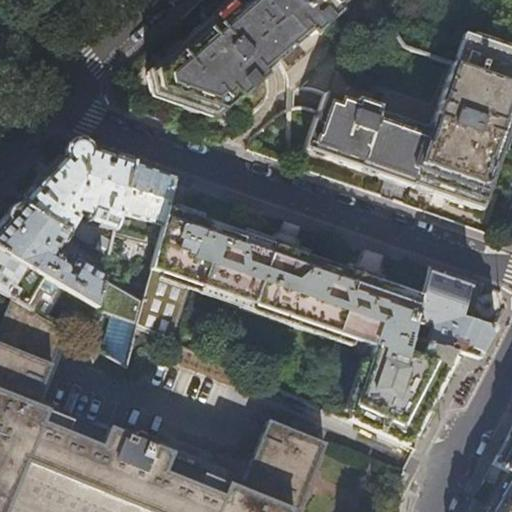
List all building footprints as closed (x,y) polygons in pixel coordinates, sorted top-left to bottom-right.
[(337,7),(344,0),(236,0),(195,35),(149,73),(153,97),(176,105),(212,116),(237,95),(239,97),(266,74),(264,71),(309,31),(312,34),(339,10),(337,7)] [(450,66),(451,66),(511,87),(511,0),(510,0),(495,47),(460,35),(450,66)] [(511,114),(511,87),(451,66),(430,130),(377,111),(383,93),(378,91),(374,104),(356,98),(354,103),(324,93),(306,149),(329,158),(379,175),(426,192),(471,208),(479,211),(511,114)] [(124,187),(130,163),(89,149),(88,147),(85,147),(83,147),(80,145),(77,144),(74,144),(70,146),(68,149),(67,151),(67,155),(42,182),(18,206),(66,234),(75,219),(74,218),(78,211),(85,213),(83,222),(111,232),(112,229),(121,198),(124,187)] [(154,172),(130,163),(124,187),(131,189),(128,199),(121,198),(112,229),(145,237),(141,254),(137,257),(127,296),(138,302),(132,328),(166,343),(186,285),(371,348),(347,421),(404,446),(416,422),(442,374),(454,351),(406,337),(419,295),(403,290),(268,244),(163,209),(173,178),(154,172)] [(54,256),(66,234),(18,206),(2,223),(0,224),(0,251),(57,286),(90,307),(98,279),(99,276),(89,270),(89,269),(69,258),(64,267),(57,263),(59,259),(54,256)] [(57,286),(0,251),(0,294),(8,299),(37,317),(49,297),(50,297),(57,286)] [(428,267),(419,295),(406,337),(454,351),(463,354),(478,359),(494,327),(472,320),(482,286),(428,267)] [(98,279),(90,307),(112,312),(101,356),(121,368),(132,328),(138,302),(127,296),(98,279)] [(37,317),(8,299),(0,319),(0,511),(294,511),(321,445),(264,422),(236,491),(198,476),(197,479),(162,465),(166,456),(142,446),(145,441),(127,433),(125,440),(100,430),(96,439),(66,427),(67,424),(30,409),(60,331),(37,317)] [(511,423),(503,440),(491,463),(507,473),(511,475),(511,423)] [(511,511),(511,475),(507,473),(492,499),(494,501),(487,511),(511,511)]
